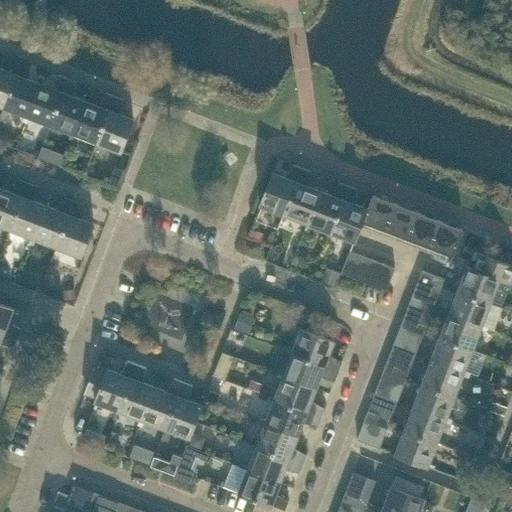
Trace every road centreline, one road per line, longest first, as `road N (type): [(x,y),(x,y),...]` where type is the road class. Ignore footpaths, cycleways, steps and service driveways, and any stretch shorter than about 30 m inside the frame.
road 1 (residential): [(305,511),(376,321),(126,230)]
road 2 (residential): [(43,449),(126,230)]
road 3 (residential): [(43,449),(213,511)]
